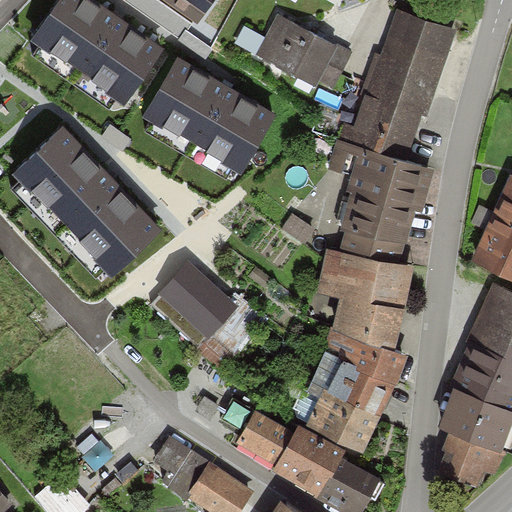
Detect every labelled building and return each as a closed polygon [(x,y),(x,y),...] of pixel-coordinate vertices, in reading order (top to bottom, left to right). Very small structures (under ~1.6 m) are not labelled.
[(166,45),(103,0),(59,0),(31,39),(38,44),(32,53),(110,109),(118,99),(124,103),(166,45)] [(160,0),(125,0),(179,38),(175,43),(204,63),(213,49),(188,31),(193,23),(160,0)] [(165,0),(198,23),(214,0),(165,0)] [(459,31),(400,10),(383,58),(377,56),(367,86),(371,87),(355,130),(344,126),(339,140),(406,163),(422,116),(428,118),(459,31)] [(302,28),(279,15),(257,57),(316,88),(320,82),(335,90),(355,52),(336,42),(334,45),(302,28)] [(274,110),(178,56),(145,114),(153,119),(147,130),(224,174),(230,163),(241,169),(274,110)] [(66,124),(14,171),(21,178),(12,186),(95,275),(105,266),(110,272),(160,225),(66,124)] [(340,254),(400,269),(406,247),(409,248),(417,214),(423,216),(435,173),(406,163),(339,140),(329,169),(352,177),(346,195),(350,196),(341,234),(345,236),(340,254)] [(511,180),(471,265),(511,285),(511,180)] [(294,213),(283,228),(306,246),(317,231),(294,213)] [(382,351),(395,355),(414,272),(400,269),(340,254),(329,251),(319,293),(342,300),(334,332),(380,353),(382,351)] [(239,308),(191,264),(153,305),(198,346),(207,337),(209,340),(239,308)] [(511,294),(494,287),(468,341),(472,343),(455,391),(440,433),(449,437),(443,454),(447,456),(438,474),(479,489),(484,473),(495,477),(503,457),(511,432),(511,294)] [(380,353),(334,332),(308,394),(320,400),(307,429),(363,457),(381,419),(396,389),(398,389),(409,359),(399,356),(395,355),(382,351),(380,353)] [(221,407),(206,397),(196,412),(211,422),(221,407)] [(222,421),(238,430),(230,443),(275,470),(273,474),(318,499),(340,511),(362,511),(382,481),(344,460),(347,454),(300,428),(297,433),(233,400),(222,421)] [(241,511),(254,495),(171,438),(155,461),(165,468),(156,480),(188,502),(191,498),(211,511),(241,511)] [(48,511),(87,511),(92,508),(64,473),(36,496),(48,511)] [(0,511),(4,511),(14,503),(0,486),(0,511)]
